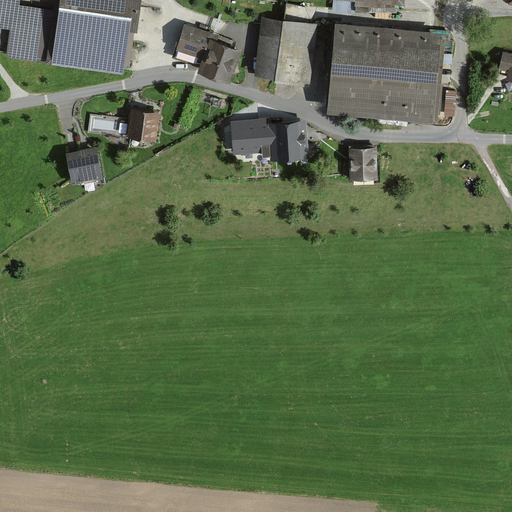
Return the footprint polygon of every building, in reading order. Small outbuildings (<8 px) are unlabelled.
[(0,0),(0,24),(10,26),(6,54),(124,71),(125,61),(130,61),(135,27),(137,27),(141,0),(0,0)] [(287,4),(287,16),(303,15),(302,4),(287,4)] [(312,24),(259,18),(253,75),(306,81),(312,24)] [(439,32),(334,23),(327,112),(432,120),(439,32)] [(216,35),(184,25),(174,58),(199,66),(197,70),(228,79),(236,51),(213,44),(216,35)] [(511,55),(504,54),(501,69),(508,70),(506,81),(511,81),(511,55)] [(456,114),(456,90),(446,90),(446,114),(456,114)] [(159,112),(131,108),(127,137),(155,141),(159,112)] [(126,132),(127,116),(90,115),(90,131),(126,132)] [(267,118),(230,122),(234,157),(265,153),(266,161),(306,157),(302,122),(268,126),(267,118)] [(98,144),(66,150),(72,182),(104,176),(98,144)] [(374,147),(348,149),(350,179),(375,177),(374,147)]
